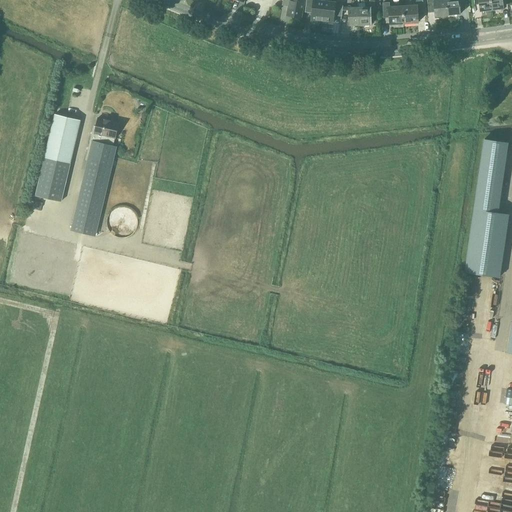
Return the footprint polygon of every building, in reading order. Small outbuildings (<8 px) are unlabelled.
[(282,0),(282,2),(289,3),(286,15),(291,16),(292,18),(297,19),(298,18),(300,18),(303,0),(282,0)] [(321,22),(324,1),(314,0),(313,0),(305,0),(305,9),(312,10),(310,21),(321,22)] [(324,1),(321,22),(332,23),(333,12),(341,13),(343,1),(341,1),(341,0),(333,0),(333,2),(324,1)] [(448,15),(446,0),(434,0),(433,0),(427,0),(428,12),(434,12),(434,16),(448,15)] [(446,0),(448,15),(460,14),(460,9),(465,9),(464,0),(446,0)] [(492,9),(490,0),(478,0),(480,10),(492,9)] [(490,0),(492,9),(502,8),(501,0),(490,0)] [(402,6),(404,24),(417,23),(417,13),(423,12),(422,1),(416,1),(416,5),(402,6)] [(404,24),(402,6),(389,7),(389,3),(382,4),(383,15),(389,15),(390,25),(404,24)] [(359,25),(359,7),(347,7),(348,25),(359,25)] [(359,7),(359,25),(370,24),(369,7),(359,7)] [(54,115),(51,129),(35,196),(61,202),(80,121),(54,115)] [(80,160),(64,225),(93,232),(99,205),(108,166),(111,157),(112,151),(107,150),(109,145),(108,145),(110,137),(115,139),(118,123),(98,118),(95,132),(93,131),(90,140),(89,140),(84,161),(80,160)] [(508,214),(498,213),(507,142),(484,139),(465,273),(499,277),(508,214)]
